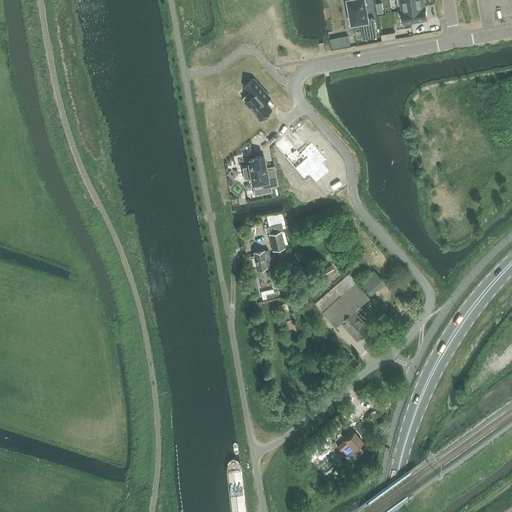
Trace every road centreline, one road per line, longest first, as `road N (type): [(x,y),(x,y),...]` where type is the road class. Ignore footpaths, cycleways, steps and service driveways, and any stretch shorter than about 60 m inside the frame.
road 1 (residential): [(295,96),(346,156),(359,210),(428,290),(426,315),(387,355)]
road 2 (primary): [(390,511),(429,376),(511,263)]
road 3 (residential): [(295,96),(302,72),(454,41)]
road 4 (residential): [(254,455),(222,282)]
road 5 (residential): [(254,455),(387,355)]
